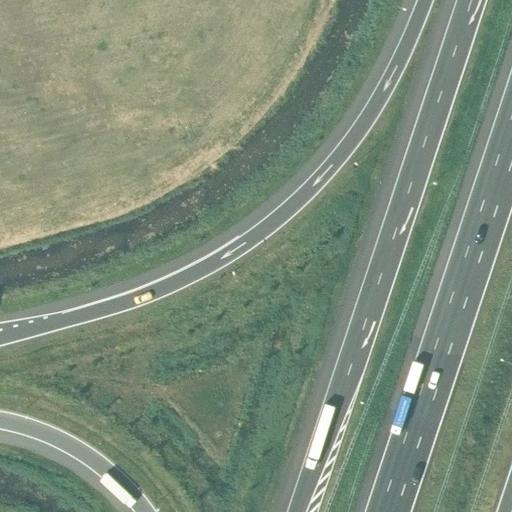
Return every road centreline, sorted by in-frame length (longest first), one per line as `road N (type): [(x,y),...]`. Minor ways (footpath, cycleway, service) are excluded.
road 1 (motorway): [(425,0),(359,129),(268,227),(147,294),(0,337)]
road 2 (motorway): [(465,0),(295,511)]
road 3 (motorway): [(511,133),(387,511)]
road 4 (motorway): [(0,421),(74,447),(145,511)]
